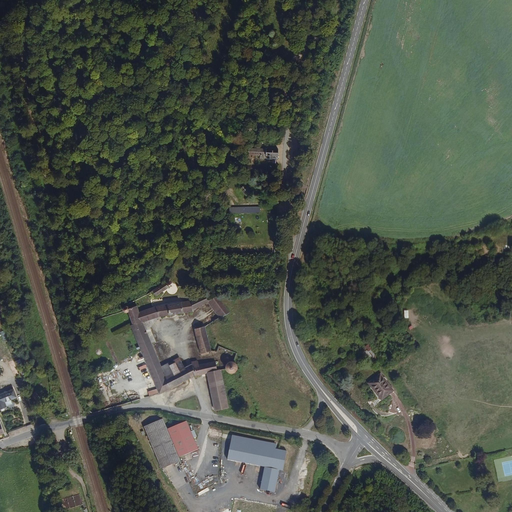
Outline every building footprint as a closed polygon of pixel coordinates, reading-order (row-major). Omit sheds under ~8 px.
[(278,159),(278,150),(266,149),(266,159),(278,159)] [(169,288),(165,282),(153,290),(156,296),(169,288)] [(206,373),(211,372),(217,371),(215,362),(208,362),(198,364),(191,365),(188,366),(183,369),(165,377),(160,366),(151,343),(142,322),(158,317),(176,314),(191,312),(191,310),(198,307),(207,303),(203,295),(190,302),(188,302),(158,307),(139,312),(136,306),(128,309),(126,306),(124,306),(121,308),(121,309),(121,311),(123,313),(125,313),(126,312),(130,322),(129,322),(134,336),(145,361),(158,393),(192,377),(195,376),(206,373)] [(229,312),(217,296),(207,303),(219,319),(229,312)] [(196,329),(202,353),(211,351),(205,327),(196,329)] [(183,369),(179,358),(160,366),(165,377),(183,369)] [(236,367),(235,365),(234,363),(231,362),(229,363),(227,364),(226,366),(226,368),(226,370),(226,371),(228,372),(230,373),(233,373),(235,372),(236,370),(236,367)] [(211,372),(206,373),(214,410),(228,408),(221,370),(217,371),(211,372)] [(393,392),(380,376),(369,385),(382,401),(393,392)] [(4,401),(16,397),(13,389),(0,393),(0,408),(6,407),(4,401)] [(45,402),(37,391),(33,393),(41,405),(45,402)] [(163,418),(144,426),(161,468),(181,461),(179,457),(167,429),(163,418)] [(179,457),(198,449),(194,440),(186,421),(167,429),(179,457)] [(277,443),(232,435),(231,440),(227,459),(264,466),(279,469),(284,470),(287,451),(276,449),(277,443)] [(279,469),(264,466),(260,489),(275,492),(279,469)]
